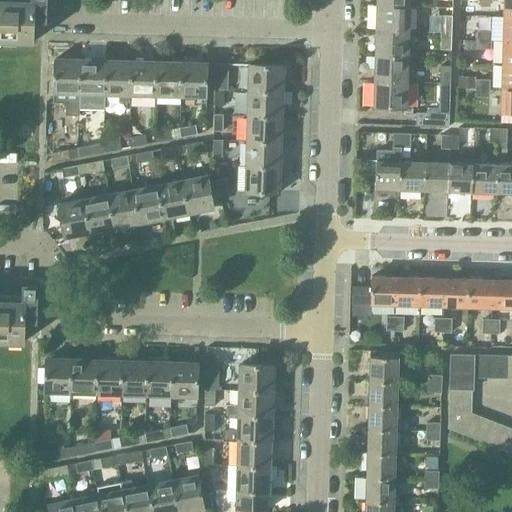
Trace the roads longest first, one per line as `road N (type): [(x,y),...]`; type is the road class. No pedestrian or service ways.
road 1 (residential): [(320,332),(72,323),(34,245),(0,244)]
road 2 (residential): [(70,0),(84,26),(329,31)]
road 3 (residential): [(323,239),(329,31)]
road 4 (residential): [(323,239),(511,246)]
road 5 (residential): [(315,511),(320,332)]
